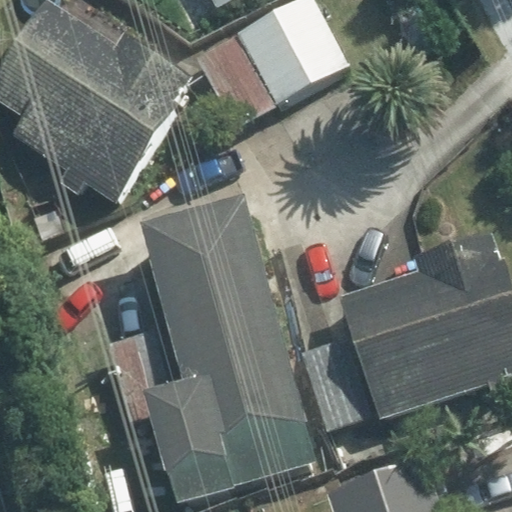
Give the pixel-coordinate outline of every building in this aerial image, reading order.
[(198,0),(225,19),(258,0),(198,0)] [(308,5),(191,68),(231,143),(348,80),(308,5)] [(117,217),(188,92),(119,53),(112,66),(31,20),(0,75),(0,136),(6,157),(62,189),(57,198),(81,212),(87,201),(117,217)] [(181,511),(312,478),(245,216),(143,242),(186,409),(142,420),(165,511),(181,511)] [(307,359),(335,439),(371,426),(376,440),(511,392),(511,287),(505,267),(497,269),(489,246),(414,272),(419,286),(333,316),(343,347),(307,359)] [(431,511),(418,476),(323,509),(324,511),(431,511)]
